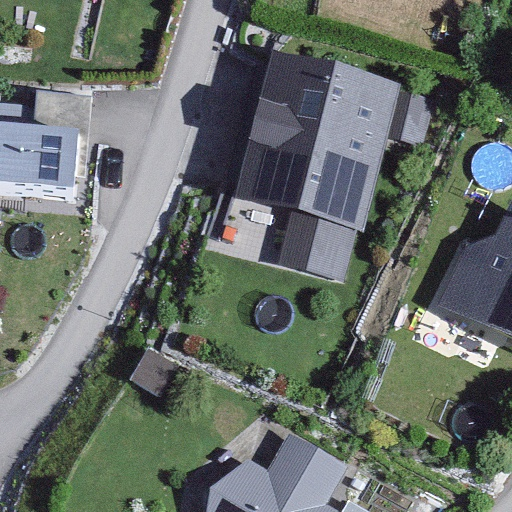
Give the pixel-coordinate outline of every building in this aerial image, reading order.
[(397,94),(273,62),(236,204),(289,217),(276,266),(333,281),(346,233),(359,237),(397,94)] [(418,142),(434,98),(408,89),(393,133),(418,142)] [(90,101),(31,96),(28,142),(0,140),(0,196),(82,203),(90,101)] [(511,214),(499,242),(465,248),(435,308),(511,344),(511,214)] [(323,511),(344,470),(285,442),(266,480),(242,468),(220,511),(323,511)]
